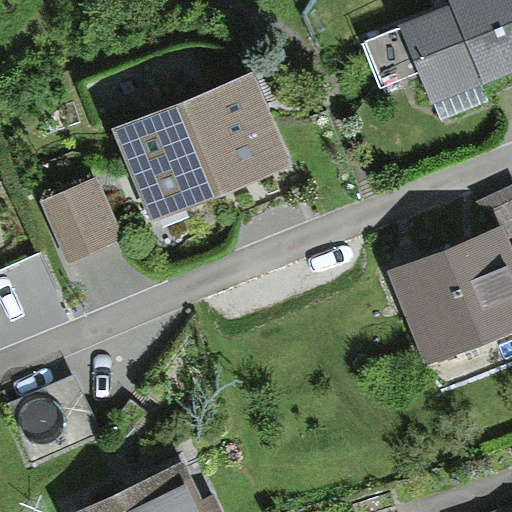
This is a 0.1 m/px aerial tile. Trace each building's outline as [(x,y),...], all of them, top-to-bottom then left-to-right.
[(511,63),(511,0),(429,0),(399,12),(401,17),(363,32),(383,82),(421,66),(433,95),(511,63)] [(293,157),(254,57),(112,112),(151,213),(293,157)] [(126,234),(98,167),(41,190),(69,258),(126,234)] [(511,250),(505,234),(388,280),(426,374),(511,339),(511,250)] [(225,511),(224,507),(211,511),(202,511),(186,473),(95,511),(225,511)]
